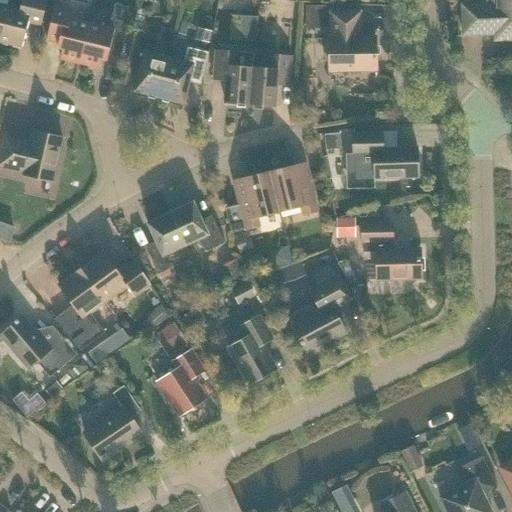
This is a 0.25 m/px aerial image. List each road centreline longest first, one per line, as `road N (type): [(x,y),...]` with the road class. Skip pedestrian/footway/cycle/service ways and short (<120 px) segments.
road 1 (residential): [(198,463),(468,329),(483,288),(479,122)]
road 2 (residential): [(198,463),(124,502),(106,503),(0,419)]
road 3 (residential): [(0,283),(44,239),(122,190)]
road 4 (unclassified): [(479,122),(475,106),(427,53),(424,0)]
